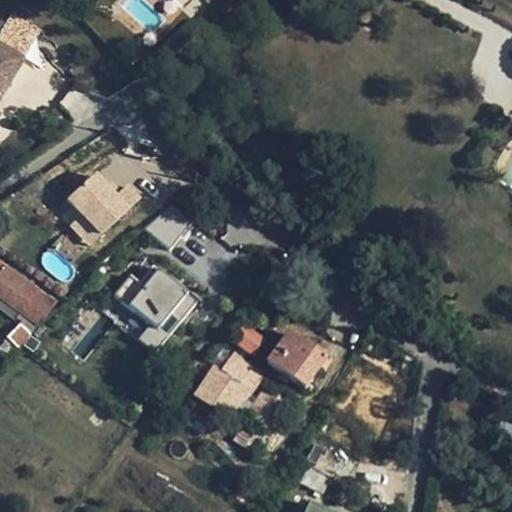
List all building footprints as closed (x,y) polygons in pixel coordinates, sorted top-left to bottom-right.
[(81,12),(89,4),(84,0),(74,0),(71,3),(81,12)] [(0,101),(27,50),(0,36),(0,120),(5,110),(0,107),(0,101)] [(98,168),(67,197),(101,234),(142,197),(129,182),(119,191),(98,168)] [(146,228),(167,249),(192,223),(171,203),(146,228)] [(214,215),(210,213),(206,213),(203,215),(202,219),(201,224),(204,227),(207,229),(211,229),(214,228),(216,225),(217,221),(217,218),(214,215)] [(80,216),(70,227),(91,246),(101,235),(80,216)] [(3,266),(0,270),(0,296),(36,324),(53,302),(3,266)] [(130,275),(114,295),(148,324),(137,336),(156,352),(198,300),(158,267),(143,286),(130,275)] [(36,324),(0,296),(0,310),(17,323),(30,333),(36,324)] [(15,348),(30,333),(17,323),(4,337),(15,348)] [(253,354),(262,336),(246,328),(237,346),(253,354)] [(282,374),(289,378),(303,389),(325,359),(322,357),(325,351),(305,338),(302,343),(287,332),(266,362),(282,374)] [(232,352),(220,371),(215,368),(197,394),(213,407),(232,379),(238,383),(237,387),(248,394),(260,376),(250,370),(252,366),(232,352)] [(382,395),(392,372),(358,353),(339,385),(353,393),(365,374),(373,379),(369,389),(382,395)] [(286,382),(289,378),(282,374),(279,377),(286,382)] [(289,405),(264,387),(241,418),(266,435),(289,405)] [(324,458),(312,449),(305,459),(317,468),(324,458)] [(329,481),(307,469),(302,481),(322,492),(329,481)]
